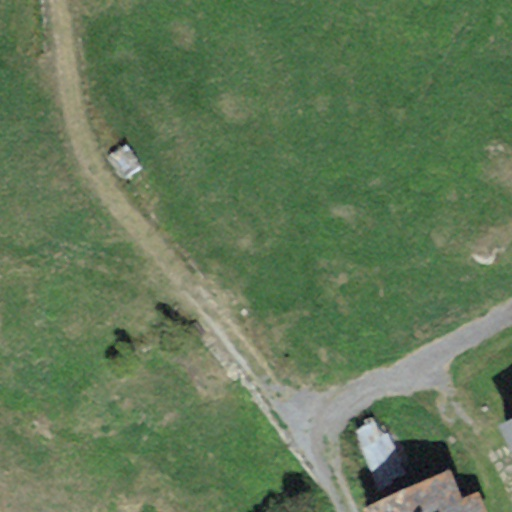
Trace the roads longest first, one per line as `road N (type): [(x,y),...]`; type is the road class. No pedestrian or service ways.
road 1 (track): [(324,450),(105,182),(81,140),(56,0)]
road 2 (residential): [(353,511),(324,450),(331,420),(511,314)]
